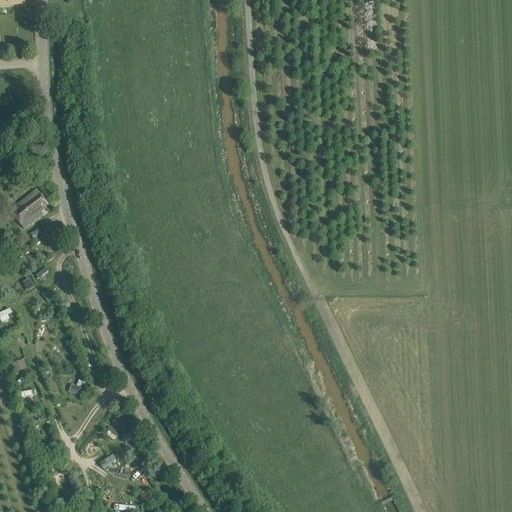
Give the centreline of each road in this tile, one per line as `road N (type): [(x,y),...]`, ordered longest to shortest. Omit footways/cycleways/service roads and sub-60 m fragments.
road 1 (unclassified): [(206,511),(135,392),(89,275),(49,135),(45,0)]
road 2 (track): [(324,316),(271,207),(257,138),(248,0)]
